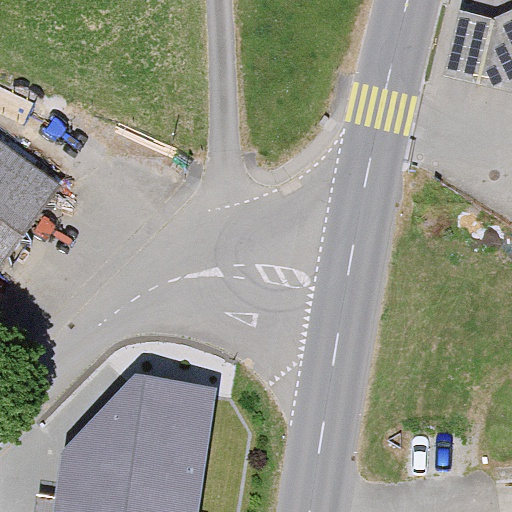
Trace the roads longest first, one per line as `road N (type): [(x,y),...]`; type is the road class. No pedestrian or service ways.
road 1 (residential): [(253,271),(167,276),(68,341),(0,411)]
road 2 (secondary): [(344,290),(408,0)]
road 3 (residential): [(253,271),(232,0)]
road 4 (secondary): [(309,511),(344,290)]
road 5 (unknown): [(380,108),(488,121),(511,137)]
